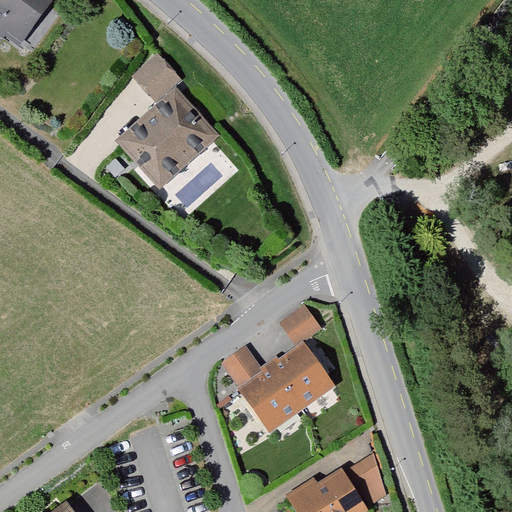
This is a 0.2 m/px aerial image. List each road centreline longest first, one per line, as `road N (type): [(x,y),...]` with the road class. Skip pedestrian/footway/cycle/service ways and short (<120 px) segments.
road 1 (tertiary): [(346,271),(324,203),(284,124),(215,40),(169,0)]
road 2 (tertiary): [(426,511),(346,271)]
road 3 (residential): [(189,368),(0,503)]
road 4 (residential): [(346,271),(311,280),(189,368)]
road 5 (residential): [(189,368),(233,511)]
